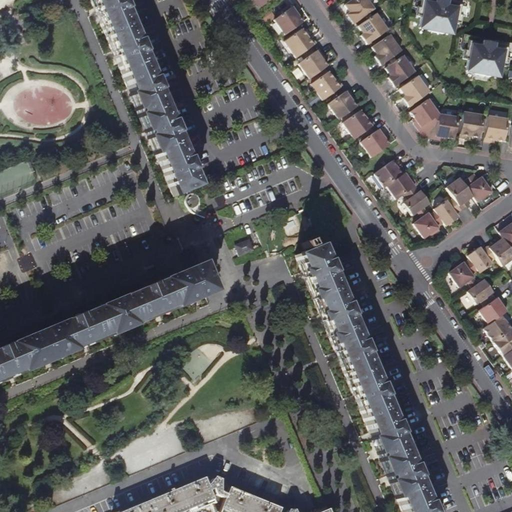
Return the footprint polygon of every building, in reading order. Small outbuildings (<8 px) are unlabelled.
[(196,188),(117,0),(90,0),(173,198),(184,193),(185,196),(183,198),(181,200),(180,202),(180,204),(180,206),(180,208),(180,210),(181,212),(183,213),(184,215),(186,216),(188,217),(191,217),(193,217),(195,216),(198,214),(199,213),(201,210),(201,208),(202,205),(201,203),(200,200),(199,199),(197,197),(195,196),(193,195),(190,195),(188,191),(196,188)] [(268,0),(248,0),(255,10),(268,0)] [(372,9),(365,0),(350,0),(343,5),(349,13),(350,15),(348,17),(352,23),(372,9)] [(458,23),(462,3),(445,0),(417,0),(415,15),(420,16),(418,28),(426,30),(426,31),(442,34),(442,32),(451,34),(453,22),(458,23)] [(272,22),(283,36),(300,24),(295,17),(297,15),(292,8),(272,22)] [(268,11),(259,16),(264,24),(273,19),(268,11)] [(386,30),(374,14),(357,27),(362,34),(364,36),(361,38),(365,44),(386,30)] [(282,42),(293,59),(313,44),(309,38),(306,40),(305,38),(299,30),(282,42)] [(379,65),(399,51),(388,35),(371,47),(376,55),(377,57),(375,59),(379,65)] [(503,66),(507,45),(464,37),(460,58),(466,59),(464,70),(472,72),(472,73),(487,76),(488,74),(497,76),(499,65),(503,66)] [(307,79),(325,67),(320,60),(318,58),(321,56),(317,50),(296,64),(307,79)] [(413,71),(401,55),(384,68),(390,76),(391,78),(388,79),(393,86),(413,71)] [(340,87),(336,81),(333,83),(331,81),(326,73),(309,85),(320,101),(340,87)] [(407,106),(427,92),(415,75),(398,88),(404,95),(405,97),(402,99),(407,106)] [(354,107),(349,100),(347,97),(349,96),(345,90),(325,104),(336,120),(354,107)] [(310,107),(318,101),(314,95),(305,101),(310,107)] [(423,136),(436,113),(426,99),(409,111),(413,118),(415,120),(413,121),(423,136)] [(371,125),(367,119),(364,121),(363,119),(357,111),(340,123),(351,140),(371,125)] [(478,136),(481,115),(461,111),(457,136),(465,137),(466,134),(469,134),(478,136)] [(452,138),(456,117),(436,113),(423,136),(441,139),(441,136),(444,137),(452,138)] [(502,140),(506,119),(486,115),(482,140),(490,141),(490,138),(493,138),(502,140)] [(386,144),(381,138),(380,135),(382,134),(378,128),(358,142),(369,157),(386,144)] [(402,172),(404,171),(399,165),(396,168),(394,165),(390,160),(372,173),(382,187),(384,185),(402,172)] [(413,185),(416,183),(411,176),(408,179),(406,176),(402,172),(384,185),(394,199),(402,193),(413,185)] [(489,190),(484,183),(478,176),(475,178),(471,172),(460,180),(470,195),(474,201),(489,190)] [(460,180),(457,177),(443,187),(451,197),(459,208),(465,204),(463,200),(465,198),(470,195),(460,180)] [(427,202),(418,190),(417,190),(413,185),(402,193),(406,199),(401,202),(410,215),(415,211),(421,206),(427,202)] [(453,213),(459,208),(451,197),(445,201),(443,199),(431,208),(433,210),(441,221),(443,225),(456,216),(453,213)] [(425,211),(421,206),(415,211),(419,216),(425,211)] [(319,235),(308,208),(255,230),(266,257),(300,243),(303,250),(309,248),(306,240),(319,235)] [(435,225),(441,221),(433,210),(427,214),(425,211),(419,216),(410,222),(421,237),(428,231),(435,226),(435,225)] [(511,221),(511,220),(496,230),(500,236),(511,251),(511,249),(511,221)] [(511,252),(511,251),(500,236),(495,240),(492,242),(491,240),(485,244),(493,256),(499,265),(511,255),(511,252)] [(252,251),(248,240),(235,245),(237,250),(236,250),(238,257),(252,251)] [(493,256),(485,244),(479,249),(477,245),(464,254),(467,258),(475,269),(477,271),(489,263),(487,260),(493,256)] [(429,511),(318,246),(294,256),(401,511),(429,511)] [(475,269),(467,258),(461,262),(461,261),(453,267),(446,271),(457,286),(465,280),(471,276),(469,273),(475,269)] [(0,379),(211,291),(200,264),(0,347),(0,379)] [(476,282),(471,276),(465,280),(470,286),(476,282)] [(492,298),(488,291),(489,291),(480,278),(476,282),(470,286),(463,291),(472,303),(477,300),(481,306),(492,298)] [(498,314),(503,311),(500,306),(498,303),(499,302),(495,296),(492,298),(481,306),(475,310),(485,324),(498,314)] [(510,327),(505,321),(504,322),(502,319),(498,314),(485,324),(480,328),(489,342),(510,327)] [(511,346),(511,330),(510,327),(489,342),(499,356),(511,346)] [(511,367),(511,346),(499,356),(509,369),(511,367)] [(200,447),(259,423),(253,409),(194,433),(200,447)] [(127,477),(185,453),(179,439),(121,463),(127,477)] [(106,469),(55,490),(47,493),(53,508),(61,505),(112,484),(106,469)] [(191,511),(212,503),(209,496),(211,495),(219,492),(217,487),(218,486),(219,484),(219,483),(219,480),(218,479),(217,478),(215,477),(214,477),(212,477),(210,478),(209,478),(208,480),(207,481),(204,483),(202,478),(120,511),(191,511)] [(276,511),(278,508),(227,487),(222,499),(217,511),(276,511)] [(217,511),(222,499),(211,495),(209,496),(212,503),(191,511),(332,511),(331,509),(327,511),(217,511)]
